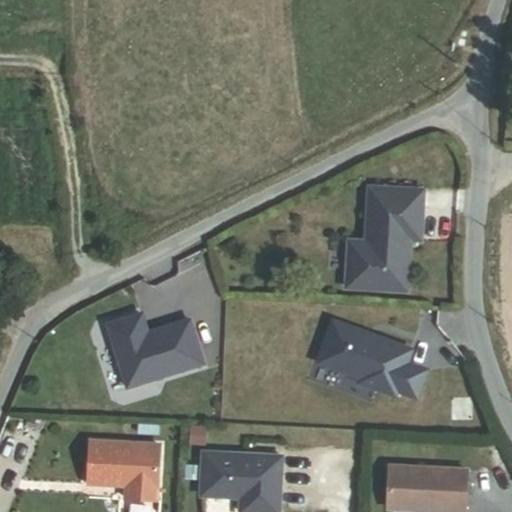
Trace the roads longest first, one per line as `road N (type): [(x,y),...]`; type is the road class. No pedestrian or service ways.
road 1 (residential): [(0,386),(24,328),(92,281),(423,122),(471,113)]
road 2 (residential): [(471,153),(471,326),(511,431)]
road 3 (track): [(92,281),(53,80),(32,64),(0,62)]
